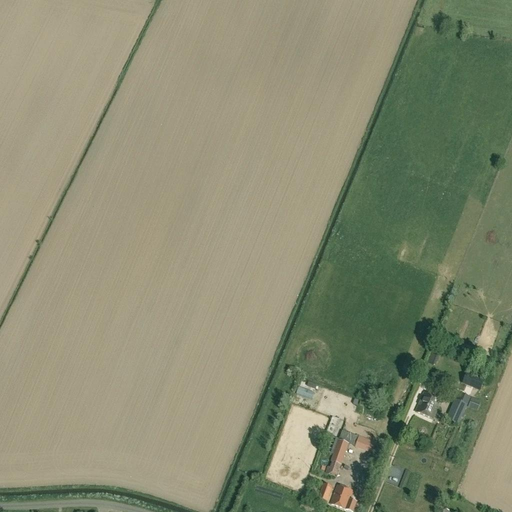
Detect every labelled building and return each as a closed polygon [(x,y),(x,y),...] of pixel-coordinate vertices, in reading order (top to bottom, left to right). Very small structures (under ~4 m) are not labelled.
[(462,383),(480,391),(485,381),(484,380),(485,378),(476,374),(475,376),(467,373),(462,383)] [(329,397),(314,392),(312,398),(327,404),(329,397)] [(441,403),(425,395),(416,414),(433,421),(441,403)] [(454,399),(445,420),(458,426),(467,405),(454,399)] [(468,408),(477,411),(480,402),(472,399),(468,408)] [(337,430),(340,420),(330,416),(326,427),(337,430)] [(341,466),(348,445),(355,448),(359,438),(341,432),(330,462),(341,466)] [(374,447),(363,443),(360,451),(371,455),(374,447)] [(324,485),(318,501),(328,505),(333,489),(324,485)] [(353,511),(357,504),(350,502),(353,494),(337,488),(331,505),(349,511),(353,511)]
